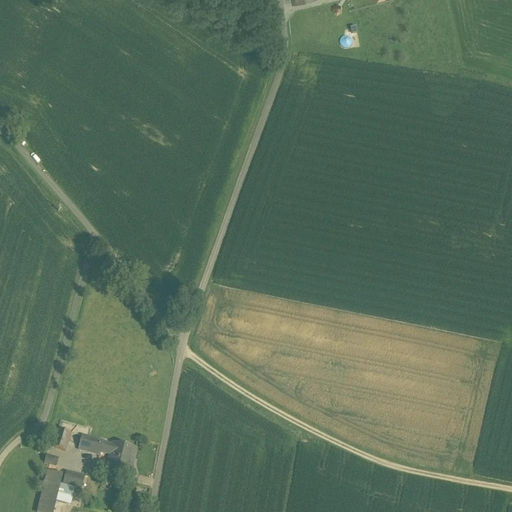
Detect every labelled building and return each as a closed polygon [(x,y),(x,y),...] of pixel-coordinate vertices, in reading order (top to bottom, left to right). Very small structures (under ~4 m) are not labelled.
[(71,434),(58,430),(52,448),(65,453),(71,434)] [(102,442),(81,437),(78,451),(99,456),(101,445),(102,442)] [(135,450),(113,445),(112,448),(101,445),(100,453),(111,455),(107,469),(129,474),(131,464),(134,451),(135,451),(135,450)] [(56,468),(58,460),(46,456),(43,464),(56,468)] [(75,483),(62,479),(57,498),(71,502),(75,483)]
